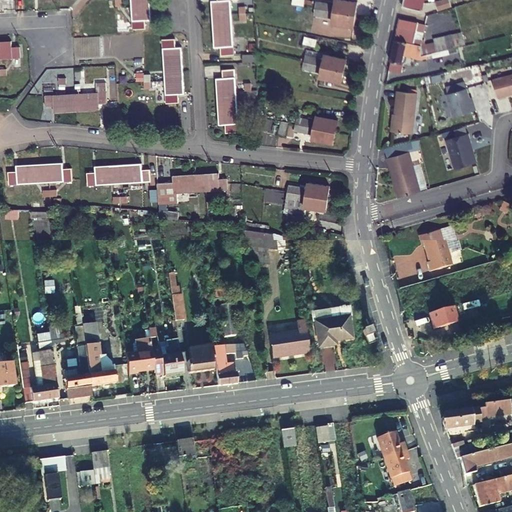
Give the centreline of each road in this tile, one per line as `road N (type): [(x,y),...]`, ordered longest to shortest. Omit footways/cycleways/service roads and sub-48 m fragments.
road 1 (tertiary): [(0,432),(400,381)]
road 2 (residential): [(0,138),(63,132),(201,147)]
road 3 (residential): [(362,216),(493,178),(502,124),(511,118)]
road 4 (residential): [(390,0),(364,166)]
road 5 (residential): [(201,147),(364,166)]
road 6 (residential): [(362,216),(406,370)]
road 7 (residential): [(192,0),(201,147)]
road 8 (residential): [(413,389),(459,511)]
